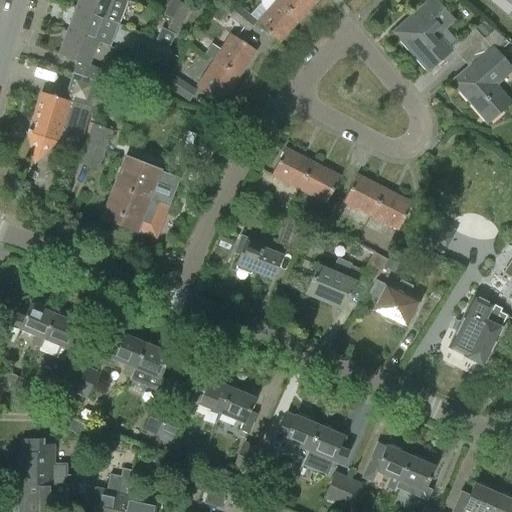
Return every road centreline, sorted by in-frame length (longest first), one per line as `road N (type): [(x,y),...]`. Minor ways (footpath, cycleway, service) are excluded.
road 1 (residential): [(511,442),(174,298)]
road 2 (residential): [(291,97),(333,49),(361,49),(419,119),(411,145),(383,147)]
road 3 (residential): [(174,298),(208,224),(291,97)]
road 4 (residential): [(174,298),(0,230)]
